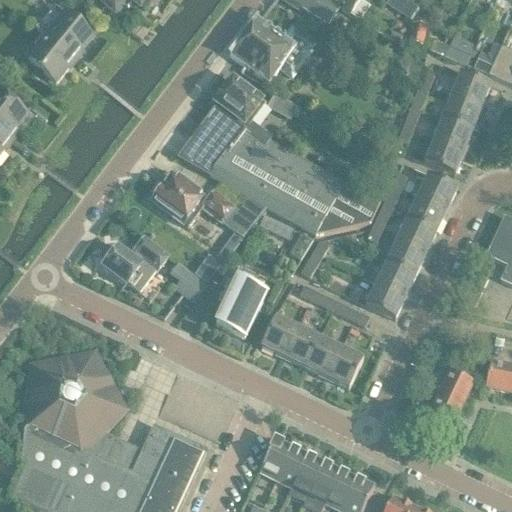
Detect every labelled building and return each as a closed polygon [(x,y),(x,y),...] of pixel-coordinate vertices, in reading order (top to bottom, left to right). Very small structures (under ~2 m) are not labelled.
[(133,0),(140,5),(143,0),(99,0),(114,11),(122,0),(133,0)] [(338,12),(320,0),(274,0),(296,16),(299,12),(325,30),(338,12)] [(320,0),(338,12),(348,20),(359,4),(353,0),(320,0)] [(401,0),(389,0),(385,6),(409,22),(417,10),(401,0)] [(46,40),(75,62),(92,40),(64,17),(46,40)] [(256,22),(229,58),(267,87),(278,73),(291,83),(318,46),(290,25),(280,39),(256,22)] [(412,25),(407,44),(423,48),(428,29),(412,25)] [(393,34),(389,40),(398,45),(401,38),(393,34)] [(75,62),(46,40),(27,64),(55,86),(75,62)] [(443,60),(448,50),(434,44),(430,54),(443,60)] [(511,54),(501,49),(500,51),(491,70),(488,79),(511,89),(511,54)] [(448,50),(443,60),(459,67),(464,57),(448,50)] [(477,64),(474,72),(488,79),(491,70),(477,64)] [(417,93),(427,96),(433,79),(424,76),(417,93)] [(460,76),(450,100),(481,112),(490,88),(460,76)] [(217,114),(244,134),(249,127),(254,120),(250,118),(260,104),(230,82),(229,85),(226,83),(219,93),(222,94),(211,109),(217,114)] [(411,109),(420,113),(427,96),(417,93),(411,109)] [(0,94),(0,134),(12,143),(31,119),(0,94)] [(275,98),(267,110),(290,123),(297,111),(275,98)] [(450,100),(442,122),(472,134),(481,112),(450,100)] [(405,126),(414,130),(420,113),(411,109),(405,126)] [(249,127),(244,134),(217,114),(180,163),(254,205),(315,240),(369,230),(379,206),(323,179),(284,158),(287,154),(269,141),(249,127)] [(442,122),(433,144),(464,156),(472,134),(442,122)] [(414,130),(405,126),(398,143),(407,146),(414,130)] [(0,157),(12,143),(0,134),(0,157)] [(454,179),(464,156),(433,144),(424,167),(454,179)] [(427,178),(416,201),(446,215),(457,193),(427,178)] [(221,227),(233,211),(213,196),(206,205),(171,179),(163,189),(160,187),(149,203),(188,232),(202,213),(221,227)] [(375,247),(406,183),(397,179),(366,243),(375,247)] [(416,201),(406,222),(436,237),(446,215),(416,201)] [(285,228),(264,218),(257,232),(277,243),(285,228)] [(485,260),(506,270),(499,284),(511,290),(511,224),(504,220),(485,260)] [(406,222),(396,244),(426,258),(436,237),(406,222)] [(311,245),(301,238),(289,257),(299,264),(311,245)] [(126,289),(127,287),(139,297),(155,276),(156,276),(168,260),(144,242),(131,260),(117,249),(111,258),(105,259),(101,264),(103,268),(101,271),(126,289)] [(396,244),(385,265),(416,280),(426,258),(396,244)] [(316,246),(310,256),(319,260),(325,251),(316,246)] [(319,260),(310,256),(297,277),(306,282),(319,260)] [(405,301),(416,280),(385,265),(375,287),(405,301)] [(207,289),(178,267),(169,279),(179,286),(174,293),(193,308),(207,289)] [(224,311),(215,328),(244,342),(264,299),(250,292),(255,281),(241,275),(236,285),(226,281),(214,306),(224,311)] [(472,312),(486,284),(476,279),(461,307),(472,312)] [(405,301),(375,287),(363,281),(357,292),(370,298),(364,309),(395,324),(405,301)] [(311,304),(315,295),(303,289),(298,298),(311,304)] [(315,295),(311,304),(332,314),(336,305),(315,295)] [(336,305),(332,314),(353,325),(358,316),(336,305)] [(358,316),(353,325),(365,330),(369,321),(358,316)] [(283,361),(297,331),(275,320),(260,350),(283,361)] [(283,361),(304,372),(319,342),(297,331),(283,361)] [(304,372),(326,382),(340,352),(319,342),(304,372)] [(340,352),(326,382),(348,393),(363,363),(340,352)] [(35,511),(179,511),(206,454),(153,429),(142,454),(100,434),(122,413),(92,359),(31,371),(19,465),(25,467),(10,500),(35,511)] [(511,366),(491,362),(485,391),(511,396),(511,366)] [(435,400),(461,412),(474,385),(448,373),(435,400)] [(461,412),(435,400),(423,427),(449,439),(461,412)] [(292,451),(274,443),(270,452),(270,453),(259,476),(276,484),(292,451)] [(292,451),(276,484),(292,492),(308,459),(292,451)] [(0,473),(9,463),(0,455),(0,473)] [(324,467),(308,459),(292,492),(309,500),(324,467)] [(341,475),(324,467),(309,500),(325,508),(341,475)] [(342,511),(357,483),(341,475),(325,508),(333,511),(342,511)] [(357,483),(342,511),(363,511),(374,491),(370,489),(357,483)] [(413,511),(414,511),(392,500),(386,511),(413,511)]
